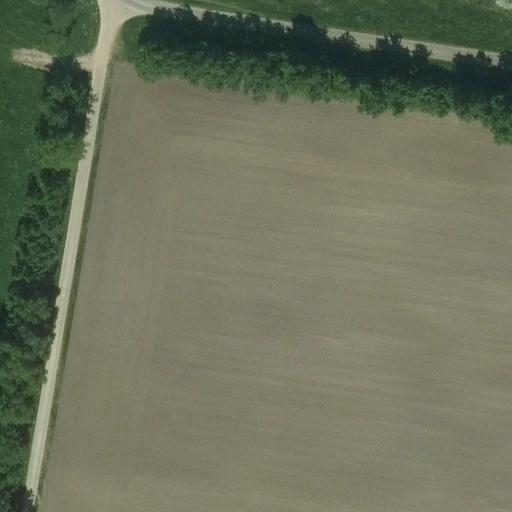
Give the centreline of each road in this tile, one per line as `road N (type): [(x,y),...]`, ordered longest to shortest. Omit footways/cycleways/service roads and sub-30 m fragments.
road 1 (unclassified): [(109,0),(27,511)]
road 2 (unclassified): [(127,0),(511,64)]
